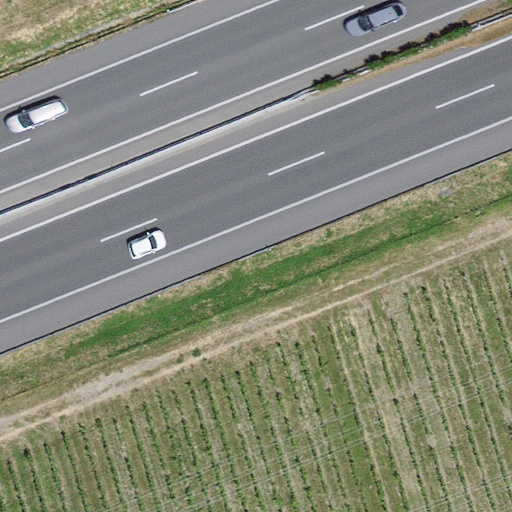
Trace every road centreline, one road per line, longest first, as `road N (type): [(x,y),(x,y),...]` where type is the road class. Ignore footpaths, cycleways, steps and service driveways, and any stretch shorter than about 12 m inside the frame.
road 1 (motorway): [(0,282),(511,79)]
road 2 (motorway): [(382,0),(0,152)]
